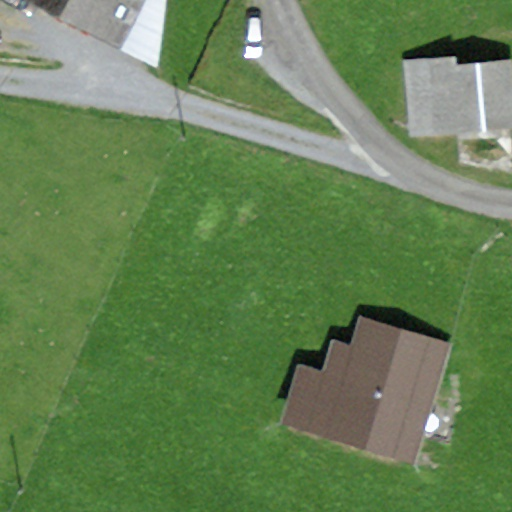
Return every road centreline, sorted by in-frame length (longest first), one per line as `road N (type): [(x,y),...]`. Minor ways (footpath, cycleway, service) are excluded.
road 1 (track): [(409,171),(184,108),(0,81)]
road 2 (unclassified): [(511,204),(409,171),(348,112),(284,0)]
